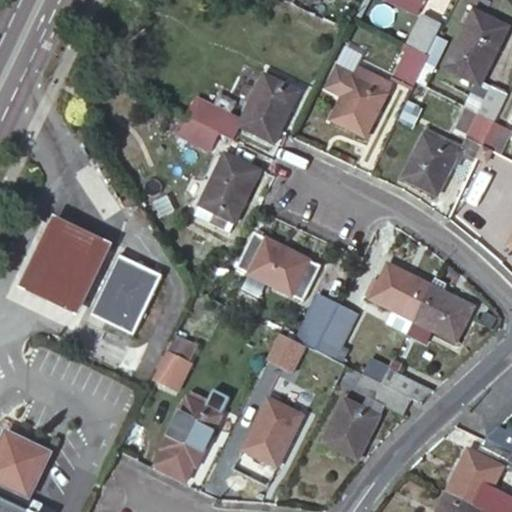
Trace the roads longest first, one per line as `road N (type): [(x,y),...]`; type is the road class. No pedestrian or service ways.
road 1 (residential): [(351,511),(396,451),(511,346)]
road 2 (residential): [(321,175),(411,210),(511,298)]
road 3 (secondary): [(0,121),(59,0)]
